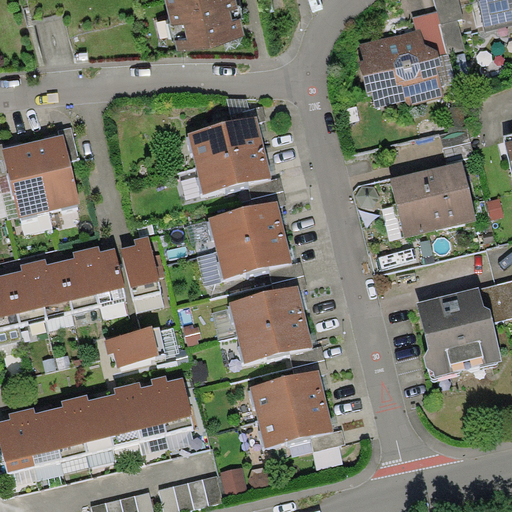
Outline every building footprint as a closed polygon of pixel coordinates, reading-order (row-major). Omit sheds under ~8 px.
[(160,0),(169,33),(240,16),(236,0),(160,0)] [(511,0),(468,0),(478,43),(511,35),(511,0)] [(350,53),(370,120),(438,100),(419,33),(350,53)] [(187,133),(195,163),(268,141),(260,112),(187,133)] [(511,132),(496,137),(511,194),(511,132)] [(87,208),(70,138),(37,146),(55,216),(87,208)] [(277,170),(268,141),(195,163),(203,190),(277,170)] [(55,216),(37,146),(4,154),(21,224),(55,216)] [(464,153),(390,175),(408,235),(482,213),(464,153)] [(211,219),(219,249),(292,227),(284,198),(211,219)] [(300,256),(292,227),(219,249),(227,276),(300,256)] [(145,242),(120,247),(131,295),(155,289),(145,242)] [(117,248),(93,254),(104,301),(128,296),(117,248)] [(93,254),(69,259),(80,307),(104,301),(93,254)] [(69,259),(45,264),(56,312),(80,307),(69,259)] [(45,264),(21,270),(31,317),(56,312),(45,264)] [(21,270),(0,274),(0,290),(7,323),(31,317),(21,270)] [(230,301),(238,331),(311,309),(303,281),(230,301)] [(483,287),(421,300),(436,371),(498,357),(483,287)] [(320,338),(311,309),(238,331),(246,359),(320,338)] [(163,324),(101,338),(108,371),(170,357),(163,324)] [(252,382),(260,412),(333,390),(325,361),(252,382)] [(184,377),(156,383),(171,448),(199,441),(184,377)] [(156,383),(129,389),(144,454),(171,448),(156,383)] [(129,389),(101,395),(116,460),(144,454),(129,389)] [(341,418),(333,390),(260,412),(268,439),(341,418)] [(101,395),(73,402),(88,467),(116,460),(101,395)] [(73,402),(46,408),(61,473),(88,467),(73,402)] [(46,408),(18,414),(33,479),(61,473),(46,408)] [(18,414),(0,418),(0,461),(6,486),(33,479),(18,414)] [(163,511),(187,511),(224,503),(217,472),(157,487),(163,511)] [(86,511),(152,511),(148,490),(85,504),(86,511)]
